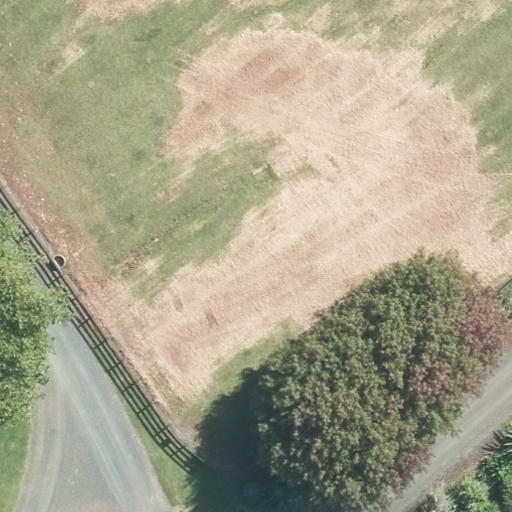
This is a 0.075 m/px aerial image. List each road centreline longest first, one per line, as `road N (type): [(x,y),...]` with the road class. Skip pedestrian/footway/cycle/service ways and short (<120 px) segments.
road 1 (track): [(0,258),(106,470),(136,511)]
road 2 (track): [(511,369),(338,511)]
road 3 (track): [(31,511),(45,474),(50,409),(26,300)]
